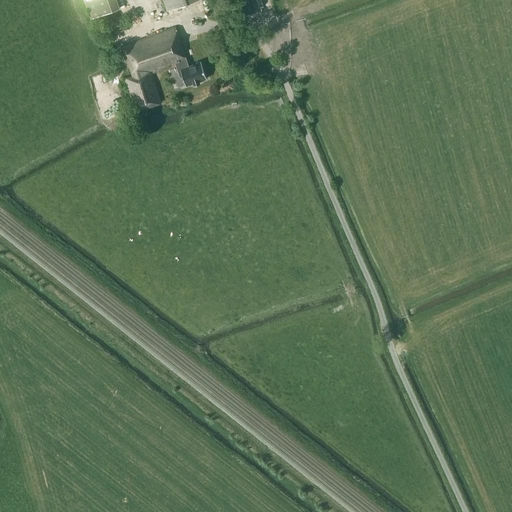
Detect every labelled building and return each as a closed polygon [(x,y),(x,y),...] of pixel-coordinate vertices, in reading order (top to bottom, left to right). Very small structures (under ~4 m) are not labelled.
[(84,0),(91,18),(120,8),(116,0),(84,0)] [(163,0),(167,11),(196,0),(163,0)] [(201,61),(189,65),(186,57),(176,26),(122,46),(131,75),(125,77),(136,110),(160,102),(152,73),(169,67),(176,65),(181,77),(184,76),(187,85),(207,79),(201,61)] [(264,67),(256,71),(251,73),(255,81),(268,74),(264,67)] [(100,104),(123,101),(122,91),(99,94),(100,104)]
